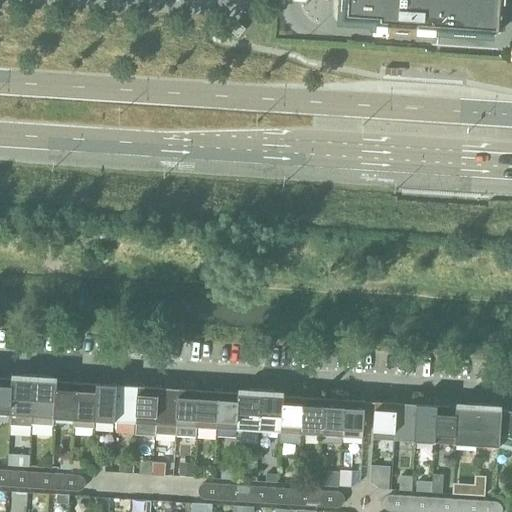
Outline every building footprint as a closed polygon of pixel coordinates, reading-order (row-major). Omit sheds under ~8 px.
[(378,22),(378,28),(386,28),(387,27),(406,28),(406,31),(417,32),(435,33),(435,30),(497,34),(499,0),(346,0),(345,20),(378,22)] [(238,38),(246,29),(237,21),(229,30),(238,38)] [(14,379),(0,377),(0,414),(11,415),(14,379)] [(32,424),(33,416),(35,380),(14,379),(11,415),(11,425),(32,426),(32,424)] [(54,426),(54,418),(56,382),(35,380),(33,416),(32,424),(54,426)] [(75,419),(77,383),(56,382),(54,418),(75,419)] [(95,428),(95,420),(97,384),(77,383),(75,419),(74,427),(95,428)] [(95,420),(115,422),(117,386),(97,384),(95,420)] [(138,387),(117,386),(115,422),(136,423),(138,387)] [(138,387),(136,423),(135,435),(156,436),(156,434),(159,388),(138,387)] [(156,434),(176,436),(179,390),(159,388),(156,434)] [(196,437),(197,427),(199,391),(179,390),(176,436),(196,437)] [(219,392),(199,391),(197,427),(217,428),(219,392)] [(217,428),(238,430),(240,393),(219,392),(217,428)] [(238,430),(259,431),(261,395),(240,393),(238,430)] [(280,432),(281,432),(283,396),(261,395),(259,431),(280,432)] [(301,434),(303,398),(283,396),(281,432),(280,432),(279,443),(300,444),(301,434)] [(301,434),(321,435),(324,399),(303,398),(301,434)] [(342,436),(344,400),(324,399),(321,435),(321,444),(342,445),(342,436)] [(365,402),(344,400),(342,436),(363,438),(365,402)] [(373,438),(395,440),(397,404),(376,402),(373,438)] [(418,405),(397,404),(395,440),(416,441),(418,405)] [(438,406),(418,405),(416,441),(436,442),(438,406)] [(459,407),(438,406),(436,442),(456,444),(459,407)] [(480,409),(459,407),(456,444),(478,445),(480,409)] [(478,445),(499,446),(501,410),(480,409),(478,445)] [(511,411),(510,411),(501,410),(499,446),(511,449),(511,411)] [(61,452),(60,462),(70,463),(71,452),(61,452)] [(105,461),(95,461),(95,471),(104,472),(105,461)] [(152,462),(148,461),(140,469),(140,474),(152,475),(152,462)] [(120,462),(119,473),(132,474),(132,463),(120,462)] [(165,476),(165,463),(152,462),(152,475),(165,476)] [(222,464),(221,480),(233,480),(234,465),(222,464)] [(194,467),(180,466),(179,477),(193,478),(194,467)] [(22,479),(22,471),(9,470),(9,479),(22,479)] [(319,470),(318,486),(329,487),(330,471),(319,470)] [(340,472),(339,487),(350,488),(351,471),(340,470),(340,472)] [(22,471),(22,479),(34,480),(35,472),(22,471)] [(46,481),(47,473),(35,472),(34,480),(46,481)] [(47,473),(46,481),(59,482),(59,474),(47,473)] [(71,482),(72,474),(59,474),(59,482),(71,482)] [(72,474),(71,482),(85,483),(85,482),(83,478),(81,476),(79,475),(76,475),(72,474)] [(266,482),(277,483),(277,474),(267,474),(266,482)] [(399,491),(412,491),(412,475),(400,475),(399,491)] [(379,489),(388,490),(389,478),(370,477),(370,482),(373,484),(379,489)] [(9,486),(21,487),(22,479),(9,479),(9,486)] [(22,479),(21,487),(34,488),(34,480),(22,479)] [(46,481),(34,480),(34,488),(46,489),(46,481)] [(46,481),(46,489),(58,490),(59,482),(46,481)] [(417,481),(416,491),(433,492),(434,482),(433,482),(417,481)] [(71,482),(59,482),(58,490),(71,491),(71,482)] [(71,482),(71,491),(78,491),(81,490),(83,489),(85,486),(85,484),(85,483),(71,482)] [(433,492),(433,493),(443,493),(443,483),(434,482),(433,492)] [(213,484),(208,483),(205,484),(203,484),(201,485),(199,488),(198,490),(198,491),(213,492),(213,484)] [(213,492),(225,493),(225,485),(213,484),(213,492)] [(237,494),(238,485),(225,485),(225,493),(237,494)] [(237,494),(249,494),(250,486),(238,485),(237,494)] [(262,495),(263,487),(250,486),(249,494),(262,495)] [(275,488),(263,487),(262,495),(274,496),(275,488)] [(280,496),(293,497),(293,489),(281,488),(280,496)] [(305,498),(305,490),(293,489),(293,497),(305,498)] [(305,498),(317,499),(318,490),(305,490),(305,498)] [(331,499),(331,491),(318,490),(317,499),(331,499)] [(212,500),(213,492),(198,491),(198,493),(199,495),(201,497),(203,499),(205,499),(212,500)] [(336,492),(331,491),(331,499),(344,500),(344,499),(344,497),(342,495),(340,493),(339,492),(336,492)] [(225,493),(213,492),(212,500),(224,500),(225,493)] [(38,493),(38,502),(49,503),(49,494),(38,493)] [(237,501),(237,494),(225,493),(224,500),(237,501)] [(57,494),(56,503),(69,504),(69,495),(57,494)] [(249,494),(237,494),(237,501),(249,502),(249,494)] [(262,503),(262,495),(249,494),(249,502),(262,503)] [(262,503),(274,504),(274,496),(262,495),(262,503)] [(399,496),(392,495),(389,495),(387,497),(385,498),(384,500),(383,503),(398,504),(399,496)] [(293,497),(280,496),(280,504),(292,505),(293,497)] [(410,505),(411,496),(399,496),(398,504),(410,505)] [(410,505),(423,505),(424,497),(411,496),(410,505)] [(293,497),(292,505),(304,506),(305,498),(293,497)] [(435,506),(436,498),(424,497),(423,505),(435,506)] [(317,499),(305,498),(304,506),(317,506),(317,499)] [(435,506),(448,507),(448,499),(436,498),(435,506)] [(317,499),(317,506),(330,507),(331,499),(317,499)] [(344,500),(331,499),(330,507),(337,508),(339,507),(342,505),(343,504),(344,502),(344,500)] [(462,508),(462,500),(448,499),(448,507),(462,508)] [(462,508),(474,509),(475,500),(462,500),(462,508)] [(488,510),(489,501),(475,500),(474,509),(488,510)] [(495,502),(489,501),(488,510),(502,510),(502,508),(501,506),(499,504),(497,502),(495,502)] [(398,504),(383,503),(384,505),(384,507),(386,509),(388,510),(390,511),(398,511),(398,504)]
